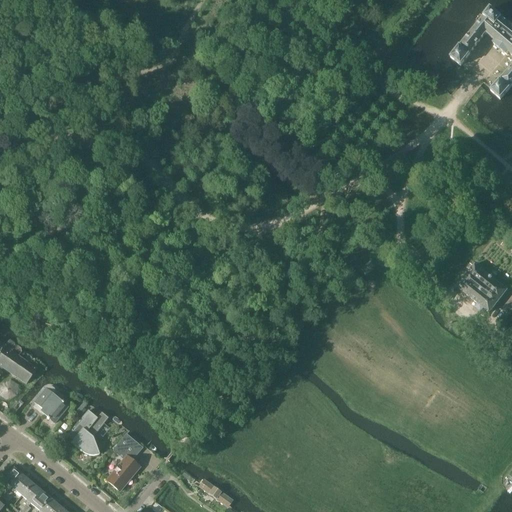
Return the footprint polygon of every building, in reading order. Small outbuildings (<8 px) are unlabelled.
[(486,35),(495,42),(493,44),(506,56),(508,54),(511,56),(511,66),(491,92),(501,100),(511,87),(511,25),(509,23),(508,25),(491,10),(483,18),(450,57),(460,66),(486,35)] [(501,243),(496,239),(491,245),(496,249),(501,243)] [(477,304),(496,281),(475,265),(456,288),(477,304)] [(508,291),(496,281),(477,304),(474,308),(480,313),(483,309),(489,314),(508,291)] [(24,351),(9,341),(5,346),(0,342),(0,376),(2,373),(1,372),(3,369),(25,385),(37,369),(34,367),(37,362),(23,352),(24,351)] [(53,388),(51,388),(48,388),(47,389),(46,390),(32,406),(54,424),(67,408),(54,397),(55,395),(55,393),(55,391),(54,389),(53,388)] [(93,438),(92,437),(93,436),(108,419),(101,413),(96,419),(87,411),(67,436),(73,440),(70,444),(80,452),(83,454),(87,455),(91,456),(95,456),(99,455),(93,438)] [(125,435),(112,451),(123,460),(106,481),(119,492),(139,468),(131,461),(141,449),(125,435)] [(12,489),(23,476),(13,469),(3,481),(12,489)] [(21,496),(32,484),(23,476),(12,489),(21,496)] [(196,485),(212,497),(216,491),(200,480),(196,485)] [(30,504),(41,491),(32,484),(21,496),(26,500),(23,503),(25,505),(22,509),(26,511),(27,511),(30,509),(28,507),(30,504)] [(39,511),(50,499),(41,491),(30,504),(39,511)] [(39,511),(53,511),(58,506),(50,499),(39,511)]
